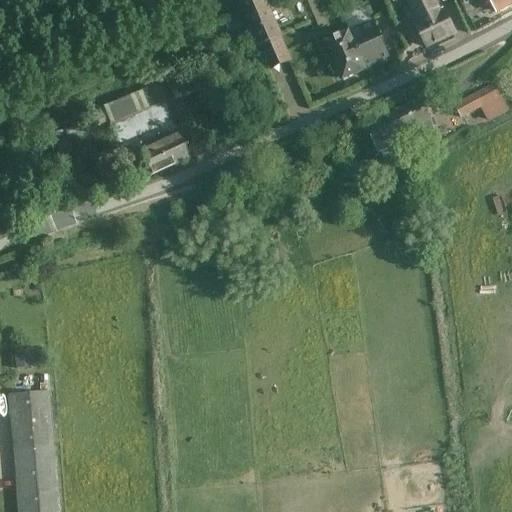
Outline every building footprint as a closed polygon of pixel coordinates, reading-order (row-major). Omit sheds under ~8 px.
[(242,0),(238,2),(243,14),(258,49),(284,38),(267,0),(242,0)] [(327,25),(315,0),(302,0),(316,30),(327,25)] [(416,27),(427,48),(456,34),(445,12),(441,14),(434,0),(409,0),(408,1),(420,25),(416,27)] [(511,0),(490,0),(498,13),(511,4),(511,0)] [(326,43),(343,82),(367,71),(367,72),(389,62),(373,24),(350,34),(350,33),(326,43)] [(461,119),(482,108),(501,98),(494,85),(454,106),(461,119)] [(139,152),(150,177),(188,159),(178,136),(177,136),(164,103),(148,110),(140,92),(102,108),(110,126),(108,126),(120,153),(131,149),(134,155),(139,152)] [(501,98),(482,108),(490,122),(508,112),(501,98)] [(412,129),(417,139),(434,131),(430,120),(422,99),(394,113),(402,134),(412,129)] [(394,113),(375,121),(376,123),(366,128),(379,154),(374,156),(383,179),(410,167),(402,149),(404,148),(399,135),(402,134),(394,113)] [(74,163),(81,161),(78,145),(96,140),(92,122),(52,133),(54,143),(58,161),(60,160),(65,181),(77,178),(74,163)] [(17,511),(58,511),(48,392),(8,395),(17,511)]
